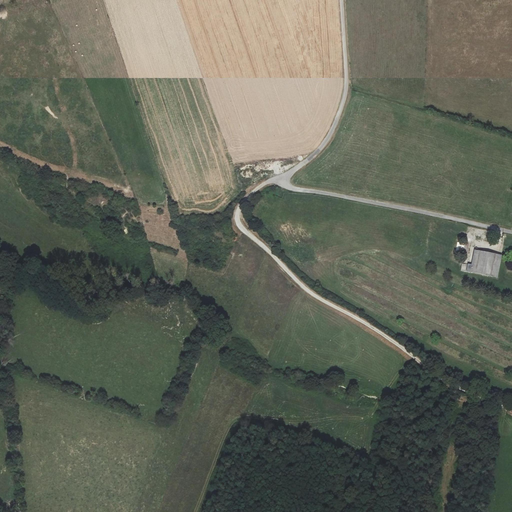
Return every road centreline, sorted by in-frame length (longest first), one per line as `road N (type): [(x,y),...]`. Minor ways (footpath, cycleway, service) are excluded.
road 1 (unclassified): [(341,0),(346,86),(337,116),(285,185),(511,232)]
road 2 (track): [(283,180),(267,181),(243,200),(238,223),(248,234),(308,292),(454,386),(511,407)]
road 3 (track): [(177,511),(228,422),(355,417),(376,408)]
